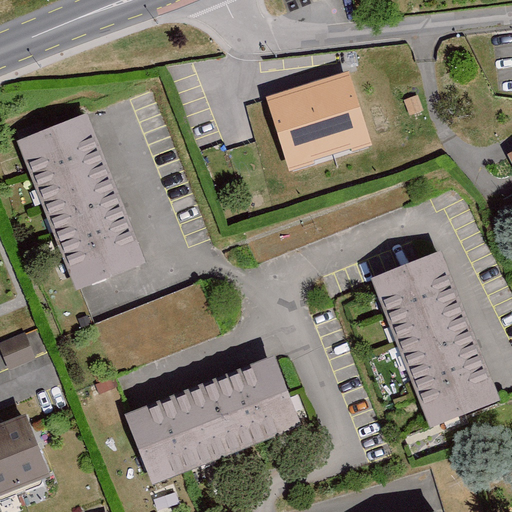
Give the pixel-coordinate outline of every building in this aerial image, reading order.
[(349,74),(268,100),(290,168),(371,142),(349,74)] [(90,123),(21,149),(79,300),(148,274),(90,123)] [(450,255),(376,283),(435,437),(508,409),(450,255)] [(125,368),(219,335),(200,284),(107,317),(125,368)] [(26,332),(0,342),(0,346),(10,369),(37,358),(26,332)] [(276,362),(127,422),(156,497),(306,437),(276,362)] [(0,506),(53,485),(28,424),(0,435),(0,506)]
